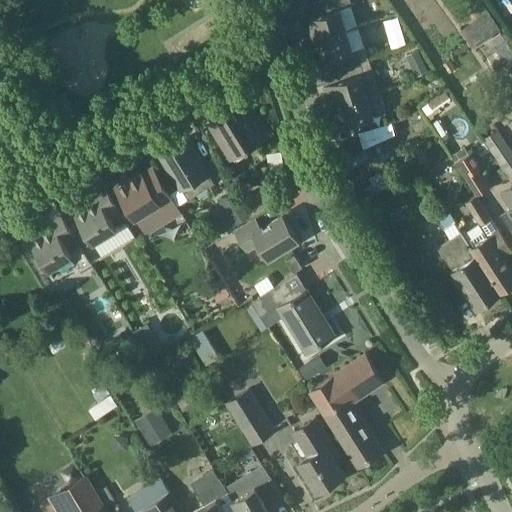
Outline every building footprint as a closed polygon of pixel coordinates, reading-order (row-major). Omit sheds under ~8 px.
[(304,19),(311,41),(347,29),(341,8),(353,4),(351,0),(324,0),(312,4),(316,16),(304,19)] [(474,45),(502,30),(491,10),(463,25),(474,45)] [(385,21),(389,33),(402,30),(399,17),(385,21)] [(347,29),(311,41),(318,62),(331,58),(335,69),(370,58),(367,49),(366,46),(354,50),(347,29)] [(511,42),(488,58),(499,75),(511,66),(511,42)] [(377,45),(367,49),(370,58),(380,55),(377,45)] [(407,54),(412,65),(423,59),(418,49),(407,54)] [(370,58),(335,69),(338,81),(325,85),(331,106),(380,91),(370,58)] [(380,91),(331,106),(338,128),(387,112),(380,91)] [(233,109),(210,123),(231,158),(266,137),(250,110),(238,117),(233,109)] [(371,144),(397,137),(393,122),(367,129),(371,144)] [(511,180),(511,151),(497,131),(484,140),(511,180)] [(216,181),(210,171),(190,140),(189,141),(189,140),(163,156),(163,157),(183,187),(189,197),(216,181)] [(343,159),(350,169),(372,155),(365,145),(343,159)] [(418,164),(428,158),(423,150),(422,150),(420,147),(411,152),(413,156),(418,164)] [(452,156),(456,161),(468,153),(465,148),(452,156)] [(468,153),(456,161),(478,195),(491,187),(478,168),(479,167),(470,152),(468,153)] [(167,220),(182,211),(154,166),(143,173),(140,169),(130,175),(129,173),(114,182),(136,217),(145,233),(167,220)] [(371,199),(390,188),(380,171),(370,177),(373,182),(364,188),(371,199)] [(79,233),(87,246),(93,242),(94,244),(117,230),(116,228),(126,222),(105,188),(86,200),(88,204),(75,212),(85,229),(79,233)] [(218,201),(234,226),(250,216),(239,197),(234,191),(218,201)] [(480,225),(491,218),(477,195),(465,203),(480,225)] [(456,221),(446,206),(434,214),(443,229),(456,221)] [(70,252),(81,245),(62,214),(46,224),(49,228),(31,239),(41,255),(35,259),(43,272),(49,268),(50,270),(73,256),(70,252)] [(283,214),(264,226),(258,215),(235,228),(248,251),(261,243),(269,257),(298,240),(283,214)] [(481,304),(501,291),(472,247),(462,231),(438,247),(475,303),(481,304)] [(472,247),(501,291),(511,284),(511,270),(489,235),(472,247)] [(287,259),(294,271),(303,266),(295,254),(287,259)] [(296,273),(252,299),(281,346),(297,336),(307,352),(336,334),(307,288),(306,289),(296,273)] [(218,300),(229,292),(220,279),(216,281),(211,280),(206,284),(205,290),(208,295),(215,295),(218,300)] [(134,331),(149,356),(163,348),(147,322),(134,331)] [(0,359),(14,352),(4,330),(0,332),(0,359)] [(219,357),(203,330),(189,338),(206,365),(219,357)] [(54,353),(76,340),(71,331),(49,345),(54,353)] [(383,449),(352,401),(384,380),(367,353),(311,389),(359,465),(383,449)] [(307,378),(317,373),(310,360),(300,366),(307,378)] [(122,394),(131,382),(123,377),(114,388),(122,394)] [(171,391),(179,404),(196,393),(188,381),(171,391)] [(99,401),(110,394),(105,386),(94,394),(99,401)] [(254,441),(274,428),(249,388),(228,401),(254,441)] [(96,415),(117,403),(113,395),(91,407),(96,415)] [(173,432),(158,406),(135,420),(151,446),(173,432)] [(317,418),(295,432),(310,456),(301,462),(318,490),(344,473),(335,457),(340,454),(317,418)] [(240,511),(233,500),(234,500),(220,476),(215,479),(212,473),(194,483),(206,503),(193,511),(194,511),(240,511)] [(108,511),(103,503),(86,474),(51,495),(61,511),(108,511)] [(233,500),(240,511),(269,511),(286,502),(271,476),(234,500),(233,500)] [(183,511),(163,477),(130,496),(138,510),(137,510),(137,511),(183,511)] [(106,487),(98,492),(107,505),(115,500),(106,487)]
